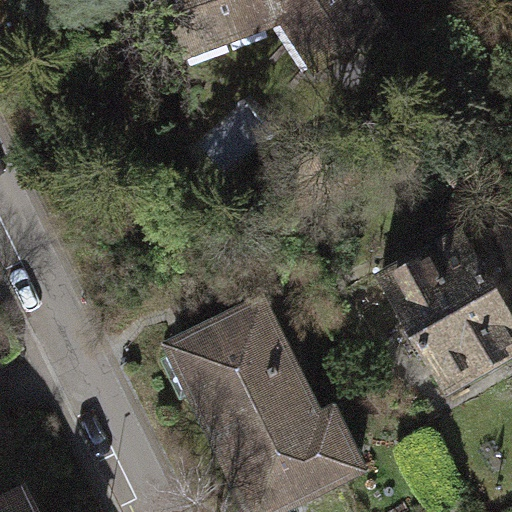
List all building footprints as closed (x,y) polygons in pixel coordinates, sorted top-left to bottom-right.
[(375,0),(159,0),(185,67),(289,38),(316,82),(398,29),(375,0)] [(511,367),(511,310),(469,233),(378,283),(445,405),(511,367)] [(322,415),(266,299),(163,349),(241,511),(300,511),(370,478),(336,409),(322,415)] [(0,439),(15,432),(0,402),(0,439)] [(42,511),(25,478),(0,491),(0,511),(42,511)]
